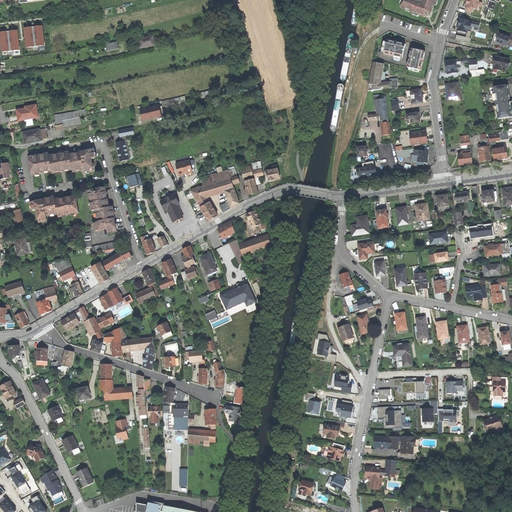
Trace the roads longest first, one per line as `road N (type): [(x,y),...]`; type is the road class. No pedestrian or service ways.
road 1 (secondary): [(142,266),(284,190),(344,196)]
road 2 (residential): [(112,176),(41,193),(29,187),(29,153),(105,147)]
road 3 (residential): [(214,397),(63,345),(36,328)]
road 4 (residential): [(0,360),(21,386),(80,507)]
road 5 (track): [(165,118),(27,146),(0,144)]
road 6 (residential): [(341,251),(328,321),(369,391)]
road 7 (residential): [(470,414),(465,371),(372,375)]
road 8 (residential): [(443,168),(433,90),(440,43)]
road 9 (secondary): [(36,328),(142,266)]
road 10 (residential): [(369,391),(355,511)]
